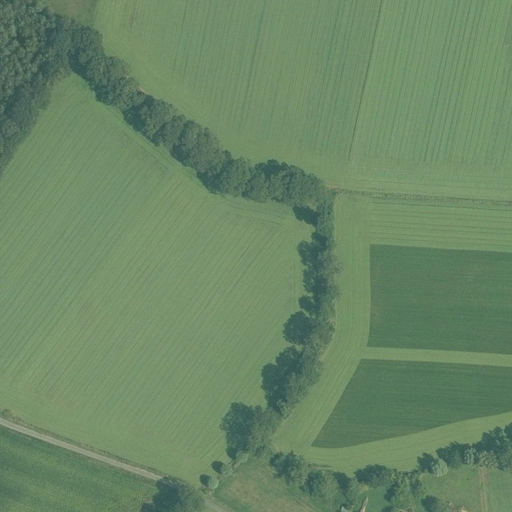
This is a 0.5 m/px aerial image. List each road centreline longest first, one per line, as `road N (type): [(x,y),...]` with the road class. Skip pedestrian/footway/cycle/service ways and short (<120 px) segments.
road 1 (unclassified): [(205,511),(0,428)]
road 2 (track): [(0,147),(39,85),(0,15)]
